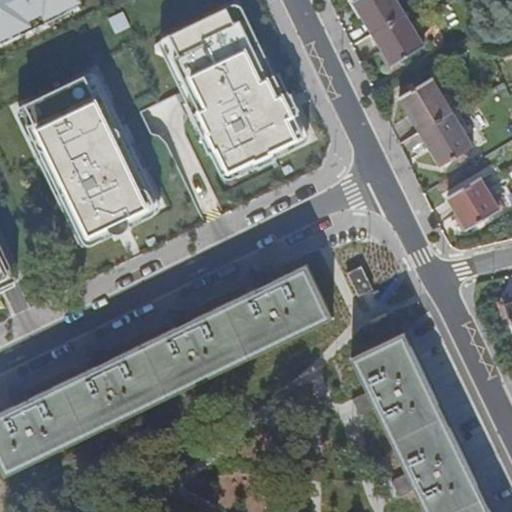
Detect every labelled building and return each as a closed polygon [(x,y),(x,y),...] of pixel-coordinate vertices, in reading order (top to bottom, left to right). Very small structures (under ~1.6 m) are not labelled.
[(77,0),(0,0),(0,39),(79,2),(77,0)] [(372,37),(405,16),(394,0),(359,0),(352,5),(372,37)] [(293,138),(229,6),(157,41),(222,173),(293,138)] [(405,16),(372,37),(392,70),(425,51),(405,16)] [(458,53),(434,67),(442,80),(465,66),(458,53)] [(148,198),(84,66),(12,101),(76,233),(148,198)] [(418,136),(452,115),(443,99),(432,80),(424,85),(411,93),(398,101),(418,136)] [(408,89),(411,93),(424,85),(421,81),(408,89)] [(443,99),(452,115),(458,112),(448,96),(443,99)] [(452,115),(418,136),(439,171),(473,152),(452,115)] [(479,182),(445,202),(465,236),(499,216),(479,182)] [(0,292),(10,288),(18,284),(0,246),(0,292)] [(372,288),(362,265),(347,272),(357,293),(358,295),(372,288)] [(0,415),(0,472),(3,479),(327,322),(301,270),(267,286),(264,273),(257,276),(249,279),(255,292),(187,325),(185,310),(176,316),(168,320),(174,332),(106,365),(104,351),(94,355),(87,360),(93,371),(24,403),(21,392),(4,399),(10,410),(0,415)] [(511,334),(511,303),(502,306),(511,334)] [(488,511),(402,336),(350,361),(367,395),(352,403),(359,419),(367,415),(374,409),(406,476),(391,484),(398,498),(405,495),(412,488),(423,511),(488,511)]
